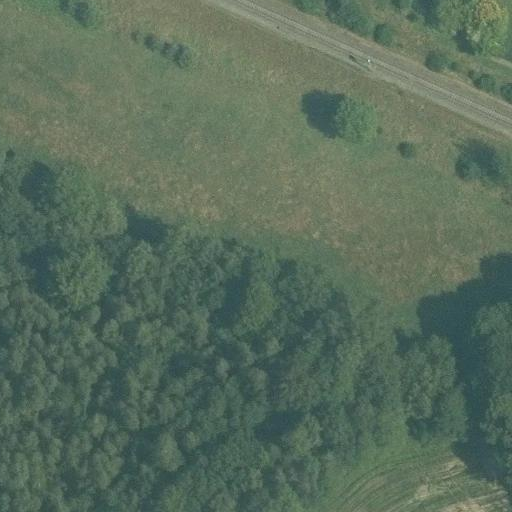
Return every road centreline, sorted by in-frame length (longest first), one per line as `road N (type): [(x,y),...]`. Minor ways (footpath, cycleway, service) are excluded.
road 1 (track): [(467,391),(0,204)]
road 2 (track): [(467,391),(424,411),(307,433),(212,468),(159,511)]
